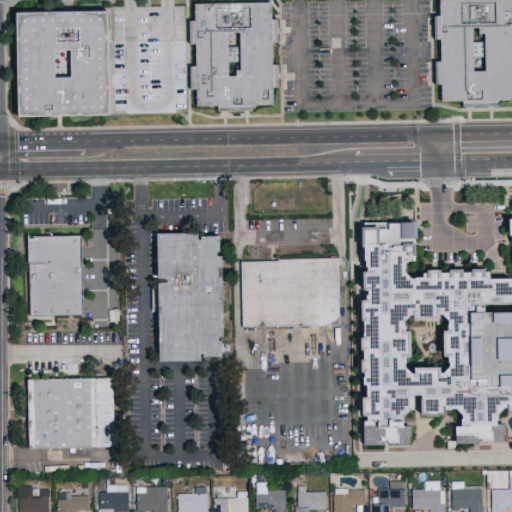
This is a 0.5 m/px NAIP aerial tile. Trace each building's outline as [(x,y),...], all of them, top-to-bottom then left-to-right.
[(511,0),(439,0),(441,101),(511,100),(511,0)] [(194,4),(196,108),(274,106),(272,2),(194,4)] [(20,116),(19,14),(108,14),(109,115),(20,116)] [(384,279),(383,291),(404,291),(444,290),(445,304),(445,363),(405,364),(359,365),(358,305),(358,292),(369,292),(369,280),(365,281),(365,244),(364,224),(403,223),(435,223),(436,243),(437,278),(404,279),(384,279)] [(188,230),(188,233),(208,232),(211,353),(190,353),(190,358),(149,359),(146,230),(188,230)] [(24,314),(77,313),(76,234),(23,234),(24,314)] [(283,329),(241,329),(241,306),(241,264),(282,263),(339,261),(340,305),(341,328),(283,329)] [(511,310),(490,310),(489,320),(476,321),(476,304),(477,262),(511,261),(511,310)] [(41,452),(26,452),(26,430),(25,383),(41,383),(101,381),(114,381),(114,429),(114,450),(102,451),(41,452)] [(488,488),(488,511),(503,511),(504,506),(511,505),(511,468),(507,469),(507,488),(488,488)] [(402,480),(387,481),(387,488),(376,488),(376,504),(370,504),(370,511),(386,511),(387,506),(403,506),(402,480)] [(410,507),(427,508),(427,511),(442,511),(443,489),(439,489),(439,480),(424,480),(423,489),(410,488),(410,507)] [(255,507),(271,508),(271,511),(284,511),(285,489),(266,489),(266,481),(255,481),(255,507)] [(96,492),(96,511),(110,511),(111,511),(127,511),(126,484),(105,484),(105,491),(96,492)] [(165,511),(166,485),(145,485),(145,492),(135,492),(134,510),(151,510),(151,511),(165,511)] [(175,493),(175,511),(205,511),(205,485),(194,485),(194,492),(175,493)] [(324,490),(305,491),(304,485),(294,485),(294,511),(306,511),(306,509),(325,509),(324,490)] [(47,511),(47,486),(16,487),(16,511),(47,511)] [(450,487),(450,509),(458,509),(458,506),(466,506),(466,511),(481,511),(481,504),(480,504),(480,487),(450,487)] [(363,503),(363,488),(332,488),(332,511),(351,511),(352,503),(363,503)] [(87,509),(87,495),(70,495),(70,491),(56,490),(55,511),(75,511),(75,509),(87,509)] [(236,497),(212,497),(212,511),(230,511),(231,511),(247,511),(246,490),(236,490),(236,497)]
